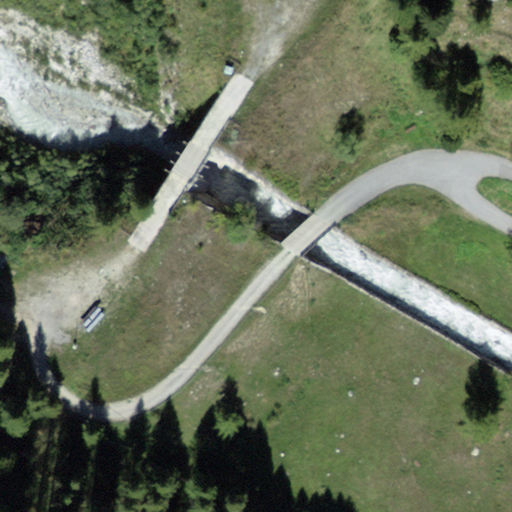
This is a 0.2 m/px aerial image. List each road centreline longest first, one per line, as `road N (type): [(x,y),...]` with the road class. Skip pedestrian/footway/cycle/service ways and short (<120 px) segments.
road 1 (track): [(329,215),(172,385),(96,415)]
road 2 (track): [(32,332),(136,247)]
